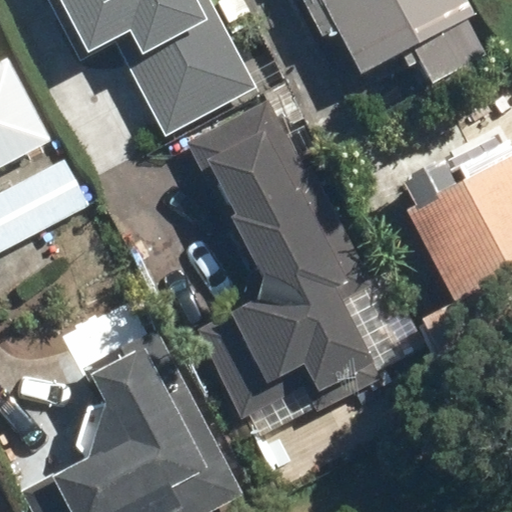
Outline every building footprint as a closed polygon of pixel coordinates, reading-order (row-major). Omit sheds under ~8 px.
[(162,139),(253,90),(204,0),(47,0),(80,60),(109,43),(162,139)] [(478,61),(459,25),(467,20),(456,0),(309,0),(351,80),(405,52),(424,89),(478,61)] [(0,167),(49,142),(5,60),(0,62),(0,167)] [(280,429),(378,379),(340,306),(371,290),(307,168),(302,171),(265,100),(185,141),(227,222),(223,224),(253,281),(244,305),(192,331),(238,419),(267,404),(280,429)] [(0,252),(88,207),(63,159),(0,191),(0,252)] [(437,376),(511,336),(511,175),(504,160),(448,190),(440,174),(396,197),(403,210),(393,216),(442,308),(410,325),(437,376)] [(207,511),(243,494),(158,329),(118,350),(122,357),(84,377),(99,405),(84,458),(20,490),(31,511),(207,511)]
